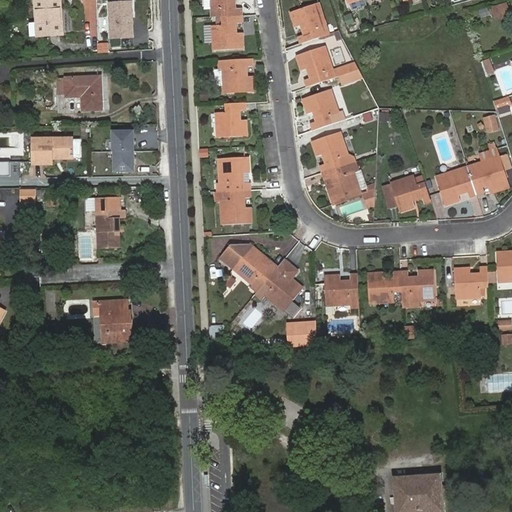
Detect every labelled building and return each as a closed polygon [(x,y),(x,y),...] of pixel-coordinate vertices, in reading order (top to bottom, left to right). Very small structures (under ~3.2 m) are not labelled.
[(31,37),(38,36),(63,34),(60,0),(35,0),(37,23),(30,23),(31,37)] [(210,0),(212,17),(222,17),(242,16),(241,8),(235,9),(235,2),(231,2),(230,0),(210,0)] [(135,1),(109,1),(109,39),(135,39),(135,1)] [(299,37),(301,44),(329,34),(319,3),(290,12),(296,28),(301,26),(304,32),(307,31),(308,33),(299,37)] [(509,11),(506,3),(489,7),(492,16),(509,11)] [(222,25),(212,26),(213,51),(243,49),(242,33),(237,33),(236,26),(232,26),(232,24),(242,23),(242,16),(222,17),(222,25)] [(325,46),(297,56),(302,71),(311,68),(312,70),(308,71),(310,78),(305,80),(307,87),(340,77),(359,70),(355,63),(333,70),(325,46)] [(247,67),(252,67),(252,59),(219,61),(219,70),(223,69),(224,94),(254,92),(253,76),(243,77),(243,74),(247,74),(247,67)] [(491,59),(484,61),(488,75),(495,73),(491,59)] [(359,70),(340,77),(342,85),(363,78),(359,70)] [(57,79),(58,95),(67,95),(67,97),(83,96),(83,110),(102,109),(101,77),(57,79)] [(311,124),(313,131),(345,120),(342,112),(339,113),(331,90),(303,99),(308,115),(317,111),(318,114),(314,115),(317,122),(311,124)] [(511,104),(509,98),(495,102),(497,108),(511,104)] [(217,138),(247,136),(246,120),(237,121),(236,119),(240,118),(240,111),(246,111),(245,103),(226,105),(226,112),(216,113),(217,138)] [(372,120),(370,113),(363,115),(365,122),(372,120)] [(485,119),(488,132),(497,129),(494,117),(485,119)] [(323,173),(341,167),(338,159),(348,156),(340,132),(312,142),(317,157),(327,154),(328,156),(324,157),(326,164),(321,166),(323,173)] [(53,159),(74,158),(74,150),(74,140),(74,139),(33,139),(34,165),(53,164),(53,159)] [(147,147),(138,147),(138,157),(147,156),(147,147)] [(201,149),(202,158),(210,157),(209,148),(201,149)] [(496,149),(480,154),(483,162),(499,157),(496,149)] [(249,174),(248,157),(219,159),(220,183),(217,183),(217,192),(230,192),(250,191),(250,183),(244,183),(243,177),(239,177),(239,174),(249,174)] [(483,162),(468,167),(477,195),(484,193),(482,188),(488,185),(487,181),(489,181),(492,189),(508,184),(499,157),(483,162)] [(12,162),(0,161),(0,174),(11,175),(12,162)] [(355,162),(341,167),(323,173),(325,180),(331,178),(333,185),(337,184),(338,186),(328,189),(333,204),(361,195),(353,171),(358,170),(355,162)] [(446,205),(460,201),(457,191),(460,191),(461,194),(468,192),(469,198),(477,195),(468,167),(437,177),(446,205)] [(307,178),(308,186),(321,184),(319,175),(307,178)] [(415,200),(422,198),(424,204),(432,201),(423,176),(415,178),(414,176),(391,183),(391,185),(398,206),(400,212),(415,207),(412,197),(414,196),(415,200)] [(383,187),(388,209),(398,206),(391,185),(383,187)] [(36,188),(23,188),(23,202),(37,202),(36,188)] [(366,201),(375,198),(376,189),(364,193),(366,201)] [(244,199),(251,198),(250,191),(230,192),(217,192),(215,193),(215,201),(221,201),(222,225),(252,224),(251,208),(245,208),(241,208),(241,206),(245,205),(244,199)] [(61,206),(60,193),(47,193),(48,207),(61,206)] [(120,218),(125,218),(125,210),(121,210),(121,198),(87,199),(87,212),(97,211),(99,249),(121,248),(120,218)] [(366,201),(369,208),(375,206),(375,198),(366,201)] [(259,291),(278,268),(272,263),(269,267),(263,262),(261,265),(259,263),(265,256),(252,246),(233,269),(259,291)] [(488,273),(488,275),(488,283),(511,281),(511,252),(496,253),(498,272),(488,273)] [(259,291),(256,295),(262,301),(266,296),(285,312),(303,288),(292,279),(286,286),(284,284),(286,281),(281,276),(284,272),(278,268),(259,291)] [(485,287),(488,287),(488,283),(488,275),(488,273),(487,268),(480,268),(480,274),(473,274),(473,278),(471,279),(470,269),(454,270),(456,299),(481,298),(481,295),(485,295),(485,287)] [(433,271),(418,272),(419,281),(416,281),(416,278),(409,278),(408,272),(401,272),(402,292),(403,307),(421,306),(421,301),(435,300),(433,271)] [(402,292),(401,272),(393,273),(394,279),(386,279),(386,283),(384,283),(384,273),(368,274),(369,304),(394,302),(394,292),(402,292)] [(351,308),(360,308),(358,275),(350,275),(350,281),(343,281),(343,285),(341,286),(340,276),(325,277),(326,306),(334,306),(350,305),(351,308)] [(231,279),(226,285),(231,289),(236,283),(231,279)] [(133,341),(131,311),(129,312),(128,301),(101,303),(103,343),(133,341)] [(334,306),(326,306),(327,314),(335,314),(334,306)] [(511,319),(500,320),(500,331),(511,330),(511,319)] [(209,326),(210,341),(227,339),(226,324),(209,326)] [(306,324),(287,325),(288,343),(307,342),(306,324)] [(415,337),(414,329),(404,329),(405,337),(415,337)] [(511,335),(502,336),(503,344),(511,343),(511,335)] [(444,511),(444,502),(451,502),(450,485),(443,486),(442,474),(432,475),(432,471),(425,471),(425,475),(394,477),(396,511),(444,511)]
